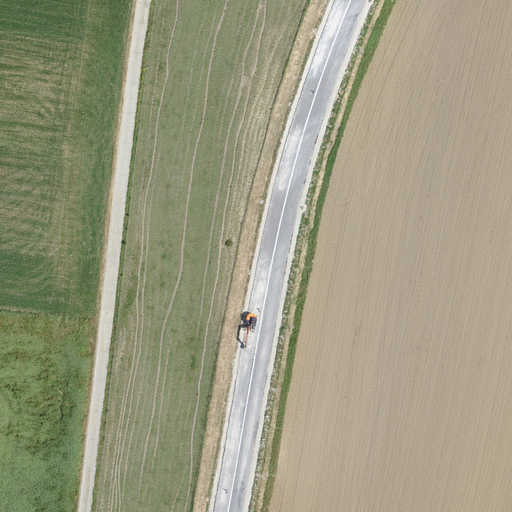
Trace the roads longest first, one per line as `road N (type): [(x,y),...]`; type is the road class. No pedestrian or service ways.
road 1 (secondary): [(348,0),(303,126),(225,511)]
road 2 (unclassified): [(146,0),(82,511)]
